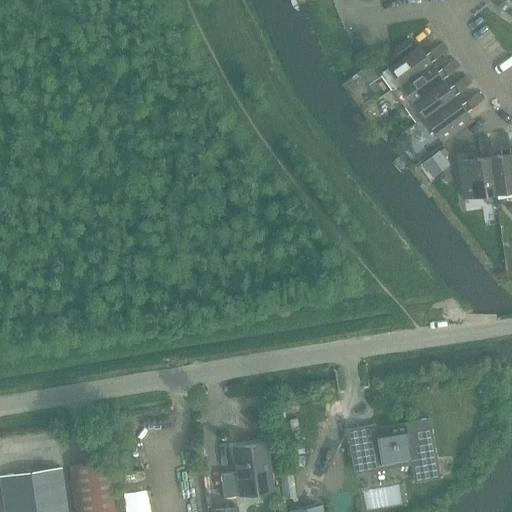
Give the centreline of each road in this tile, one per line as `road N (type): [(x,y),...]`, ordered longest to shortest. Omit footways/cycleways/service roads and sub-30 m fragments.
road 1 (tertiary): [(0,407),(511,325)]
road 2 (residential): [(511,108),(440,13),(367,18),(344,0)]
